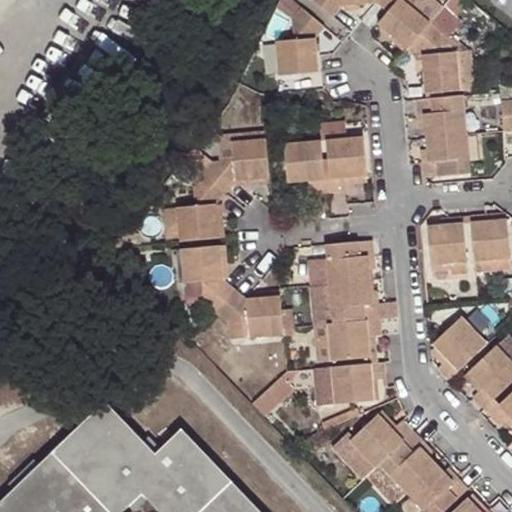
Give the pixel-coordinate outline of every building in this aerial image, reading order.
[(376,3),(378,0),(313,0),(334,17),(343,5),(376,3)] [(411,47),(432,21),(412,5),(416,0),(378,0),(376,3),(387,12),(378,24),(408,49),(411,47)] [(416,0),(412,5),(432,21),(443,7),(435,0),(416,0)] [(294,40),(276,41),(280,76),(318,71),(315,38),(324,26),(301,7),(292,19),(294,40)] [(454,42),(432,21),(411,47),(423,56),(426,93),(474,88),(471,50),(456,51),(454,42)] [(426,138),(466,134),(463,96),(416,100),(418,115),(424,115),(425,127),(426,138)] [(511,99),(501,101),(504,131),(511,130),(511,99)] [(466,134),(426,138),(428,148),(429,162),(422,163),(423,178),(470,174),(466,134)] [(347,191),(347,185),(346,177),(366,174),(363,137),(327,140),(331,192),(347,191)] [(212,161),(203,172),(226,192),(235,180),(269,177),(266,139),(232,143),(234,159),(212,161)] [(321,142),(285,144),(288,183),(309,181),(309,194),(326,194),(321,142)] [(420,149),(422,163),(429,162),(428,148),(420,149)] [(194,205),(178,207),(181,237),(181,242),(220,238),(216,203),(226,192),(203,172),(185,158),(171,175),(183,185),(191,184),(194,205)] [(346,177),(347,185),(368,183),(366,174),(346,177)] [(181,237),(178,207),(163,209),(166,239),(181,237)] [(506,213),(486,214),(487,221),(506,220),(506,213)] [(487,221),(486,214),(470,215),(475,272),(492,270),(491,259),(509,257),(506,220),(487,221)] [(450,226),(440,226),(429,226),(431,265),(451,263),(451,269),(451,274),(468,273),(463,216),(449,217),(450,226)] [(440,218),(440,226),(450,226),(449,217),(440,218)] [(327,260),(330,284),(369,281),(368,270),(366,256),(375,255),(374,241),(326,245),(327,260)] [(226,245),(220,246),(223,280),(228,279),(229,280),(226,245)] [(220,246),(181,249),(182,260),(184,284),(201,282),(203,303),(216,313),(237,286),(228,279),(223,280),(220,246)] [(133,248),(120,254),(125,265),(139,259),(133,248)] [(376,269),(375,255),(366,256),(368,270),(376,269)] [(330,284),(327,260),(313,260),(310,286),(330,284)] [(333,322),(381,318),(379,302),(370,302),(369,290),(369,281),(330,284),(333,322)] [(201,282),(184,284),(186,305),(203,303),(201,282)] [(245,294),(237,286),(216,313),(229,323),(249,321),(250,337),(283,334),(280,299),(246,302),(245,294)] [(378,289),(369,290),(370,302),(379,302),(378,289)] [(279,290),(245,294),(246,302),(280,299),(279,290)] [(472,306),(462,316),(487,342),(498,332),(472,306)] [(487,342),(462,316),(434,342),(437,345),(448,357),(444,361),(437,368),(448,379),(487,342)] [(381,318),(333,322),(328,323),(331,360),(368,356),(367,336),(375,335),(382,335),(381,318)] [(249,321),(229,323),(231,339),(250,337),(249,321)] [(331,360),(328,323),(312,324),(315,361),(331,360)] [(378,363),(375,335),(367,336),(368,356),(369,363),(378,363)] [(496,345),(511,361),(511,340),(507,335),(496,345)] [(432,350),(444,361),(448,357),(437,345),(432,350)] [(495,397),(511,380),(511,361),(496,345),(469,371),(483,386),(472,397),(483,408),(495,397)] [(384,362),(378,363),(369,363),(332,367),(335,403),(373,400),(372,381),(385,379),(384,362)] [(511,392),(501,403),(489,414),(500,425),(506,420),(511,416),(511,417),(511,392)] [(263,393),(252,402),(264,414),(276,403),(272,399),(269,400),(263,393)] [(489,414),(501,403),(495,397),(483,408),(489,414)] [(155,455),(105,403),(0,502),(0,511),(259,511),(181,430),(155,455)] [(377,468),(379,465),(415,432),(402,419),(392,429),(377,414),(350,440),(377,468)] [(424,441),(415,432),(379,465),(406,493),(435,465),(427,457),(418,447),(424,441)] [(434,451),(424,441),(418,447),(427,457),(434,451)] [(435,465),(406,493),(424,511),(442,511),(468,487),(459,478),(453,484),(442,473),(435,465)] [(453,484),(459,478),(449,466),(442,473),(453,484)] [(472,494),(467,498),(480,511),(483,511),(486,510),(472,494)] [(480,511),(467,498),(452,511),(491,511),(488,508),(486,510),(483,511),(480,511)]
